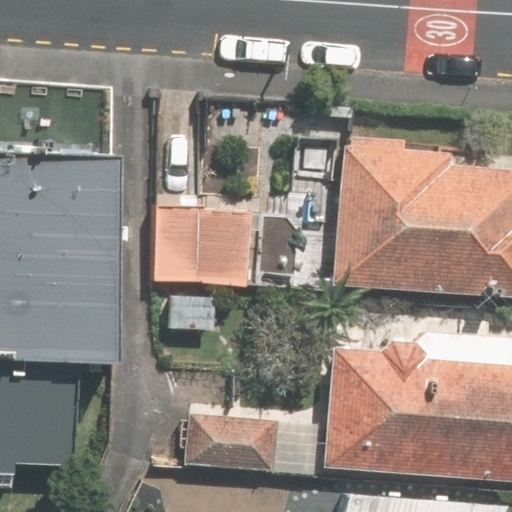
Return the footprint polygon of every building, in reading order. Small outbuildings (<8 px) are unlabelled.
[(333,271),(511,286),(511,152),(448,147),(449,135),(407,131),(408,122),(346,116),(333,271)] [(0,170),(0,472),(61,472),(61,380),(91,380),(91,171),(0,170)] [(245,210),(145,206),(142,287),(242,291),(245,210)] [(511,317),(352,311),(351,337),(319,336),(314,455),(511,462),(511,317)] [(269,415),(180,413),(179,469),(267,472),(269,415)] [(493,511),(504,486),(351,472),(340,511),(493,511)]
